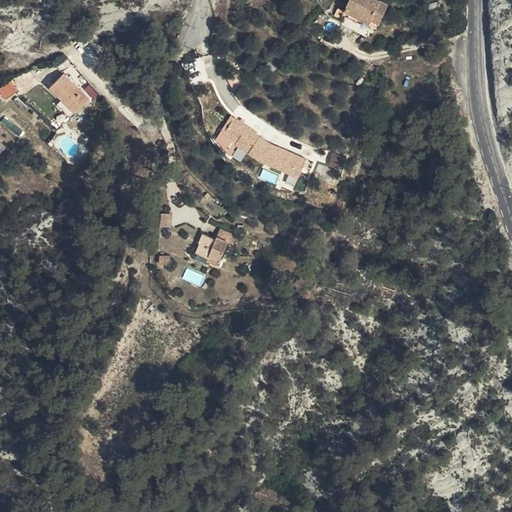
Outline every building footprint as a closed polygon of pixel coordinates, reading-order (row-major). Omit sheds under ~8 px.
[(350,0),(345,11),(379,28),(390,6),(377,0),(350,0)] [(377,32),(379,28),(345,11),(343,15),(377,32)] [(10,81),(0,88),(0,93),(5,100),(18,90),(10,81)] [(84,88),(91,100),(97,96),(90,85),(84,88)] [(44,97),(56,110),(70,123),(80,114),(53,87),(44,97)] [(70,123),(56,110),(48,117),(61,131),(70,123)] [(261,165),(291,177),(294,170),(304,173),(308,163),(272,149),(257,140),(258,138),(235,124),(229,133),(242,141),(239,146),(237,150),(261,165)] [(226,139),(239,146),(242,141),(229,133),(226,139)] [(331,153),(328,166),(342,170),(346,157),(331,153)] [(294,170),(291,177),(301,181),(304,173),(294,170)] [(171,236),(181,236),(181,222),(171,222),(171,236)] [(224,265),(234,268),(239,247),(246,249),(248,240),(229,235),(227,246),(212,242),(206,262),(223,267),(224,265)]
